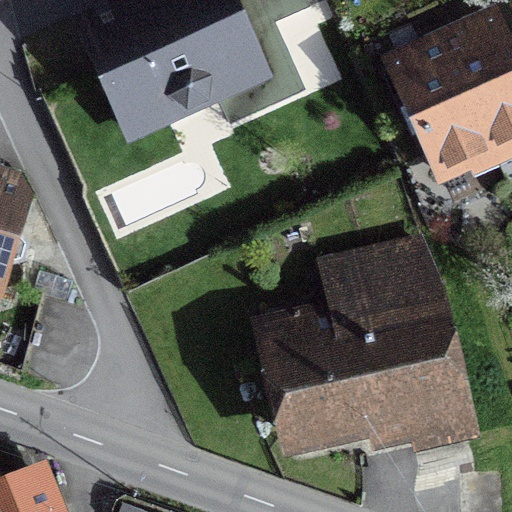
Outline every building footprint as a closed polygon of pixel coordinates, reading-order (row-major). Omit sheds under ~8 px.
[(127,145),(258,84),(218,0),(158,0),(77,38),(127,145)] [(511,145),(511,67),(490,20),(439,43),(490,155),(511,145)] [(490,155),(439,43),(388,66),(408,109),(399,114),(410,138),(419,134),(439,178),(490,155)] [(0,272),(1,270),(20,265),(25,248),(12,234),(21,203),(12,186),(0,182),(0,272)] [(259,329),(286,440),(402,414),(410,449),(464,437),(420,247),(327,269),(344,343),(314,350),(307,318),(259,329)] [(0,511),(47,511),(34,478),(0,491),(0,511)]
